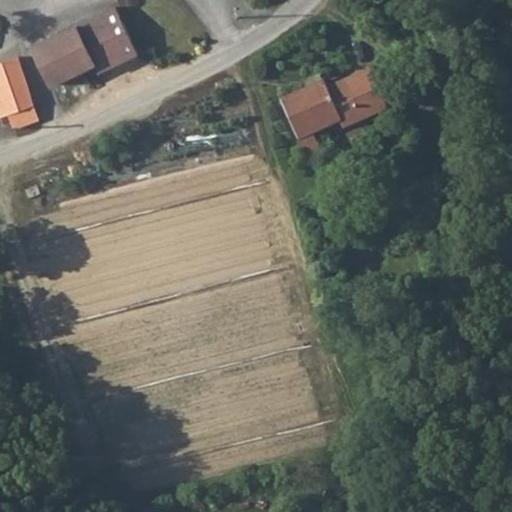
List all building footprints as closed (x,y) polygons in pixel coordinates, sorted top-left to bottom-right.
[(130,40),(152,31),(151,26),(137,0),(131,0),(115,8),(130,40)] [(95,57),(130,40),(115,8),(34,49),(54,87),(98,66),(95,57)] [(103,73),(138,56),(130,40),(95,57),(98,66),(103,73)] [(1,100),(32,89),(20,57),(0,64),(0,97),(0,98),(1,100)] [(339,135),(389,118),(378,84),(376,78),(325,97),(322,90),(280,105),(300,163),(314,159),(307,138),(336,129),(339,135)] [(1,100),(0,98),(0,120),(4,131),(43,119),(32,89),(1,100)]
